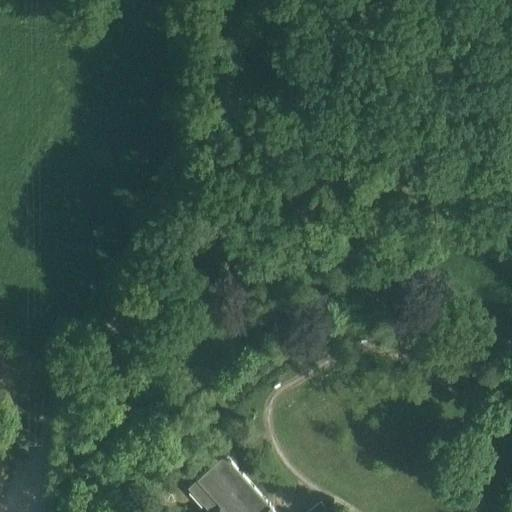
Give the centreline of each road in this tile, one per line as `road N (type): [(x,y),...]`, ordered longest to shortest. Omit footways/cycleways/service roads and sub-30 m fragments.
road 1 (unclassified): [(44,511),(62,413),(98,328),(210,223),(323,180),(395,169)]
road 2 (unclassified): [(511,120),(395,169)]
